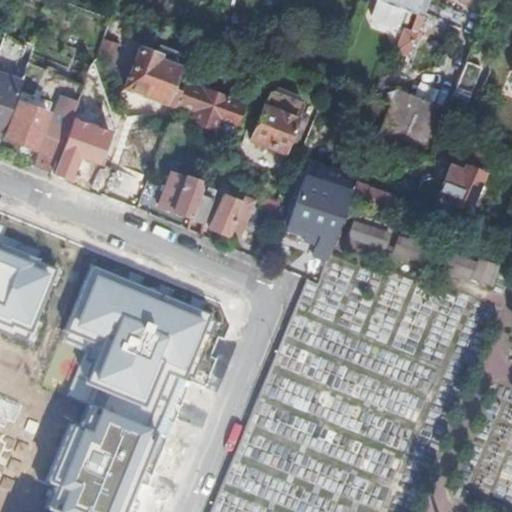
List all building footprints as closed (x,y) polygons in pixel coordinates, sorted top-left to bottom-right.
[(379,0),(423,17),(429,0),(379,0)] [(410,57),(414,30),(398,27),(394,54),(410,57)] [(111,69),(118,49),(102,43),(95,62),(111,69)] [(167,105),(175,108),(180,94),(171,90),(177,73),(157,64),(159,60),(139,52),(125,91),(164,106),(167,105)] [(449,114),(395,93),(388,113),(376,145),(429,167),(452,115),(462,118),(480,71),(466,65),(450,106),(451,107),(449,114)] [(0,140),(1,141),(22,86),(0,77),(0,140)] [(419,83),(415,97),(435,103),(439,89),(419,83)] [(243,108),(183,86),(180,94),(175,108),(192,115),(190,123),(232,138),(243,108)] [(50,176),(74,186),(79,175),(72,172),(80,152),(76,150),(89,118),(93,119),(97,107),(94,106),(98,94),(82,88),(76,105),(50,176)] [(306,121),(304,120),(299,118),(302,111),(300,105),(272,94),(268,97),(251,143),(284,157),(286,149),(294,152),(306,121)] [(35,170),(50,176),(76,105),(62,99),(35,170)] [(33,153),(46,117),(17,106),(4,142),(33,153)] [(462,234),(483,176),(465,169),(463,175),(448,170),(441,187),(429,183),(421,187),(414,204),(432,211),(428,221),(462,234)] [(172,214),(190,221),(200,193),(200,185),(170,174),(163,195),(177,201),(172,214)] [(313,257),(326,262),(332,246),(334,240),(345,212),(348,204),(349,200),(334,194),(335,190),(305,180),(288,231),(307,237),(309,230),(321,235),(313,257)] [(396,201),(360,188),(354,186),(349,200),(348,204),(389,219),(396,201)] [(202,227),(212,199),(200,193),(190,221),(202,227)] [(244,229),(253,205),(242,201),(240,207),(222,199),(209,231),(228,239),(233,225),(244,229)] [(344,240),(383,252),(388,233),(349,221),(344,240)] [(58,256),(0,233),(0,329),(26,339),(58,256)] [(448,251),(440,272),(489,290),(497,270),(448,251)] [(211,314),(91,265),(65,330),(92,341),(71,393),(89,401),(79,425),(71,422),(48,479),(56,482),(43,511),(122,511),(157,427),(142,420),(162,369),(184,378),(211,314)]
